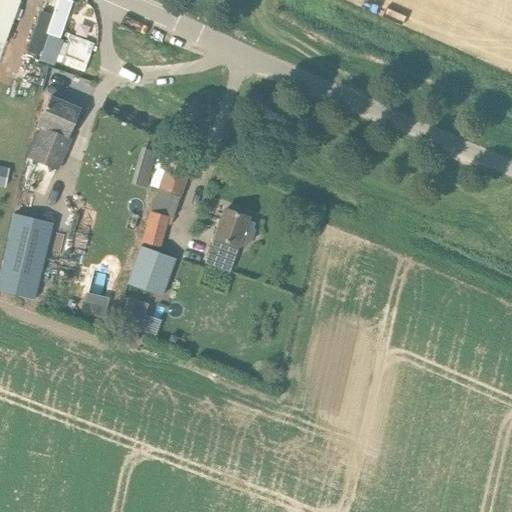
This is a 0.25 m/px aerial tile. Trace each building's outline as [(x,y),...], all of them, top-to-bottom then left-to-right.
[(0,0),(0,43),(3,44),(17,0),(0,0)] [(58,38),(71,1),(66,0),(56,0),(51,15),(39,10),(24,51),(37,55),(45,34),(46,34),(58,38)] [(66,43),(59,63),(82,71),(92,44),(69,36),(66,43)] [(38,130),(27,158),(53,170),(68,139),(67,138),(79,110),(48,96),(35,129),(38,130)] [(156,189),(169,158),(139,148),(130,183),(145,188),(146,185),(154,188),(156,189)] [(149,211),(140,241),(159,246),(166,217),(171,218),(178,197),(190,166),(169,158),(156,189),(154,188),(146,209),(149,211)] [(246,217),(223,210),(204,265),(216,269),(228,273),(238,246),(245,248),(246,244),(250,242),(254,231),(252,227),(254,223),(245,221),(246,217)] [(12,214),(0,263),(0,293),(32,301),(51,223),(12,214)] [(138,246),(124,284),(160,297),(173,259),(138,246)] [(107,298),(84,293),(79,311),(102,317),(107,298)] [(146,304),(127,297),(113,337),(132,344),(146,304)]
